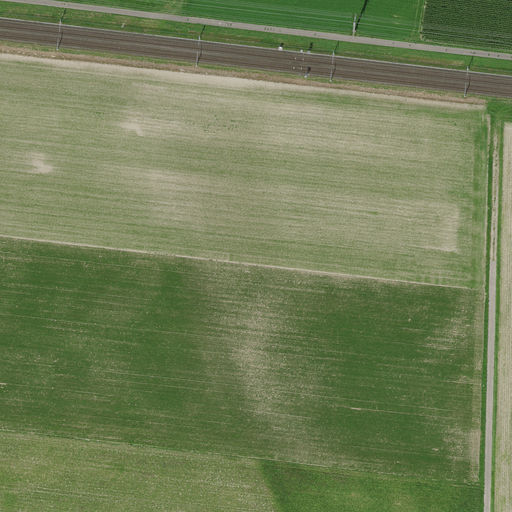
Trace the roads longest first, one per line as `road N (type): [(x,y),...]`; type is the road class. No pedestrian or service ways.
road 1 (track): [(511,56),(7,0)]
road 2 (track): [(490,511),(499,125)]
